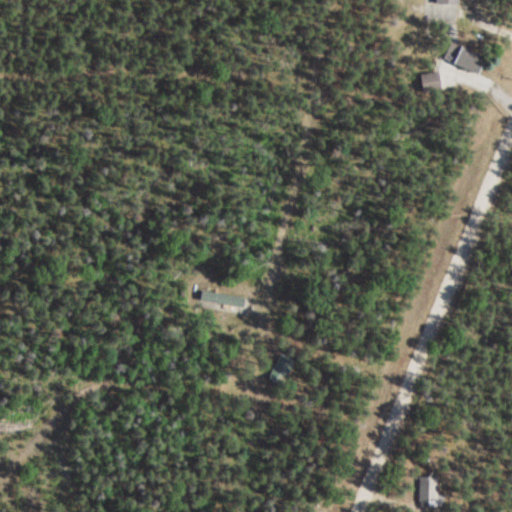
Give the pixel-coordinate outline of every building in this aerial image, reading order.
[(441,63),(475,74),(481,56),(447,45),(441,63)] [(436,75),(418,75),(418,93),(436,93),(436,75)] [(238,307),(239,295),(202,291),(201,303),(238,307)] [(278,388),(292,363),(277,355),(263,380),(278,388)] [(415,505),(434,505),(434,478),(415,478),(415,505)]
